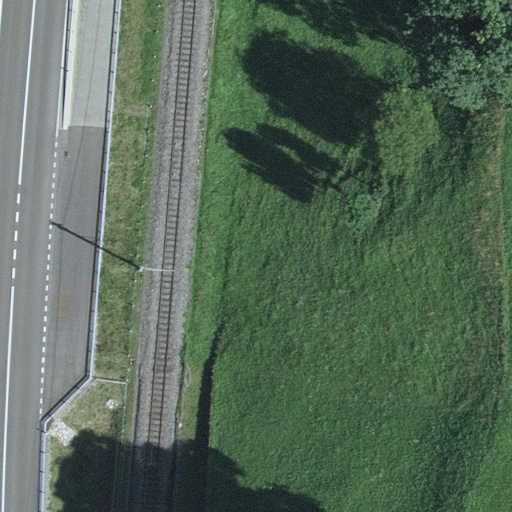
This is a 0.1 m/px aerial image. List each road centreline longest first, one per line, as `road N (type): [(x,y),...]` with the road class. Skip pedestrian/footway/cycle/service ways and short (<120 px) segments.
road 1 (track): [(191,511),(247,0)]
road 2 (secondary): [(36,0),(3,511)]
